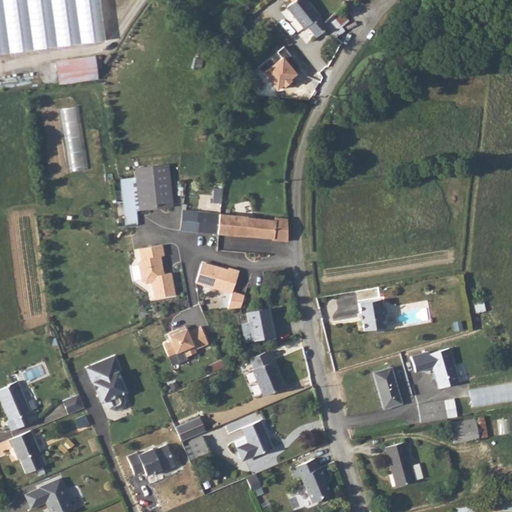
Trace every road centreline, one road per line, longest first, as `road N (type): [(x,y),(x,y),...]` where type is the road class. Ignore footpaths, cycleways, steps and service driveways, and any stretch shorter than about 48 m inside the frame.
road 1 (residential): [(360,511),(302,278),(297,159),(328,89),(390,0)]
road 2 (unknown): [(302,278),(162,239),(124,243)]
